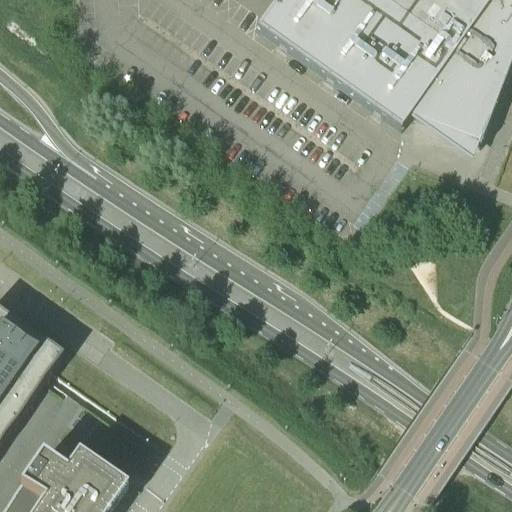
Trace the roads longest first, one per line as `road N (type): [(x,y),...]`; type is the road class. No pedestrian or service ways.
road 1 (primary): [(0,156),(511,491)]
road 2 (primary): [(511,457),(67,168)]
road 3 (secondary): [(488,367),(400,494)]
